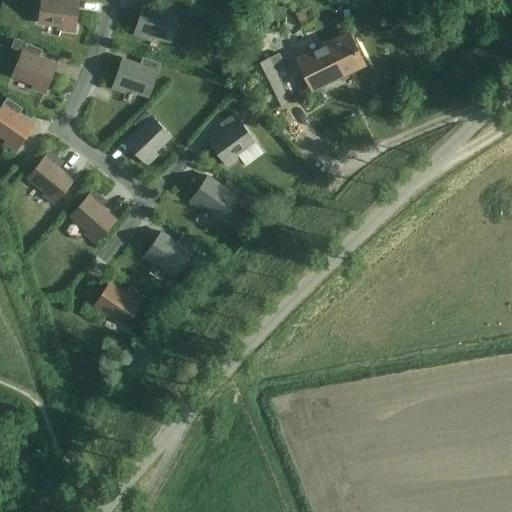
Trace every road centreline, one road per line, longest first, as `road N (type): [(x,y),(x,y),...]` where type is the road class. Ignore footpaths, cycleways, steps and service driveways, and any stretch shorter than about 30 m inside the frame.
road 1 (unclassified): [(101,511),(227,369),(511,88)]
road 2 (track): [(0,427),(25,432),(104,508),(0,288)]
road 3 (residential): [(182,161),(104,257)]
